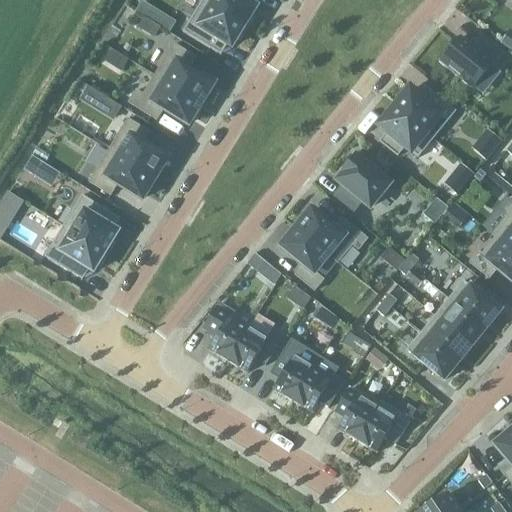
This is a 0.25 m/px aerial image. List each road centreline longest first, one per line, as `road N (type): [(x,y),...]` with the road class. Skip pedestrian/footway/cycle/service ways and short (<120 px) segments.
road 1 (residential): [(135,368),(434,0)]
road 2 (residential): [(100,346),(315,0)]
road 3 (residential): [(351,511),(328,487),(135,368)]
road 4 (residential): [(378,511),(511,377)]
road 5 (residential): [(100,346),(5,289),(0,297)]
